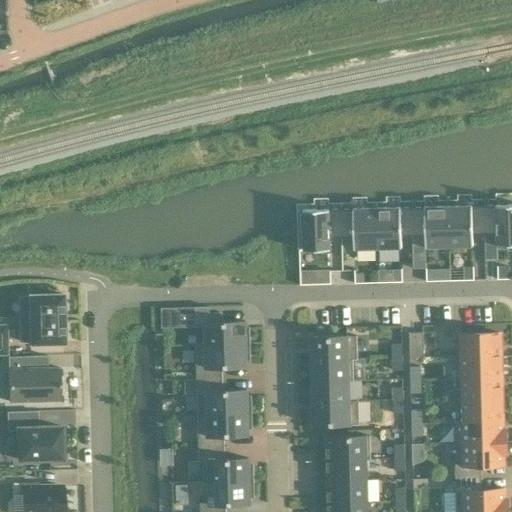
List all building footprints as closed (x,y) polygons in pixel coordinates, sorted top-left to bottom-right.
[(511,204),(505,204),(484,205),(484,231),(484,234),(496,234),(496,245),(511,244),(511,204)] [(451,206),(448,206),(449,246),(473,246),(472,235),(484,234),(484,231),(484,205),(451,206)] [(449,246),(448,206),(412,207),(412,220),(413,236),(425,236),(425,247),(434,247),(449,246)] [(412,220),(412,207),(376,208),(377,248),(401,248),(401,236),(408,236),(413,236),(412,220)] [(376,208),(341,209),(341,238),(353,238),(354,249),(377,248),(376,208)] [(341,238),(341,209),(303,210),(303,215),(300,215),(300,229),(303,229),(304,250),(330,250),(329,238),(335,238),(341,238)] [(507,266),(498,266),(498,278),(507,277),(507,266)] [(472,267),(464,267),(464,279),(473,278),(472,267)] [(401,270),(393,270),(393,282),(401,282),(401,270)] [(329,271),(301,272),(301,284),(329,283),(329,271)] [(363,273),(355,273),(355,283),(363,283),(363,273)] [(61,295),(29,295),(29,318),(19,319),(20,340),(29,340),(29,343),(62,343),(61,295)] [(208,306),(195,307),(195,315),(195,327),(205,326),(205,344),(205,345),(249,343),(248,328),(245,328),(245,321),(221,322),(220,314),(208,314),(208,306)] [(409,332),(409,358),(424,357),(423,332),(409,332)] [(461,334),(462,356),(501,355),(500,333),(461,334)] [(352,358),(352,359),(357,359),(356,336),(311,337),(312,359),(352,358)] [(205,344),(196,344),(197,379),(222,378),(222,367),(246,366),(246,359),(249,359),(249,343),(205,345),(205,344)] [(392,344),(392,357),(402,357),(402,344),(392,344)] [(501,355),(462,356),(462,378),(501,377),(501,355)] [(6,370),(7,402),(59,400),(57,369),(25,370),(25,357),(7,358),(7,370),(6,370)] [(402,357),(392,357),(392,370),(402,370),(402,357)] [(353,381),(352,359),(352,358),(312,359),(312,381),(348,380),(348,381),(353,381)] [(410,366),(410,379),(420,379),(420,366),(410,366)] [(462,378),(463,400),(502,399),(501,377),(462,378)] [(197,379),(185,379),(185,393),(197,393),(197,413),(250,412),(250,396),(246,396),(246,390),(222,390),(222,378),(197,379)] [(420,379),(410,379),(410,393),(421,392),(420,379)] [(312,381),(313,402),(348,401),(348,400),(348,381),(348,380),(312,381)] [(393,400),(403,400),(403,387),(393,387),(393,393),(393,400)] [(502,399),(463,400),(463,420),(463,421),(502,420),(502,399)] [(348,401),(313,402),(313,425),(359,424),(358,400),(348,400),(348,401)] [(403,413),(403,400),(393,400),(393,413),(403,413)] [(411,410),(411,423),(422,422),(421,409),(411,410)] [(35,411),(7,412),(8,428),(16,427),(17,459),(61,458),(60,426),(36,427),(35,411)] [(250,412),(197,413),(198,448),(224,447),(223,435),(247,435),(247,428),(251,428),(250,412)] [(459,443),(506,442),(506,430),(503,430),(502,420),(463,421),(463,420),(453,421),(454,444),(459,444),(459,443)] [(422,422),(411,423),(411,436),(422,436),(422,422)] [(327,449),(327,459),(365,458),(365,459),(370,459),(370,449),(370,436),(327,437),(327,449)] [(455,464),(455,478),(481,477),(480,465),(504,464),(503,454),(506,454),(506,449),(506,442),(459,443),(459,444),(459,449),(459,464),(455,464)] [(395,457),(405,457),(404,449),(404,444),(394,444),(394,449),(395,457)] [(424,444),(412,444),(412,465),(424,460),(424,444)] [(224,447),(198,448),(198,449),(199,461),(208,461),(209,482),(252,480),(252,465),(248,465),(248,458),(224,459),(224,449),(224,447)] [(405,470),(405,457),(395,457),(395,470),(405,470)] [(365,458),(327,459),(328,481),(366,480),(365,459),(365,458)] [(481,477),(455,478),(455,511),(484,511),(508,511),(507,500),(504,500),(504,489),(481,490),(481,477)] [(209,503),(200,503),(200,511),(225,511),(225,504),(249,503),(249,497),(253,496),(252,480),(209,482),(209,503)] [(328,502),(366,501),(366,480),(328,481),(328,502)] [(36,486),(20,487),(21,511),(62,511),(61,488),(36,489),(36,486)] [(396,501),(406,500),(406,487),(395,488),(396,501)] [(406,511),(406,500),(396,501),(396,511),(406,511)] [(328,502),(328,511),(366,511),(366,501),(328,502)]
